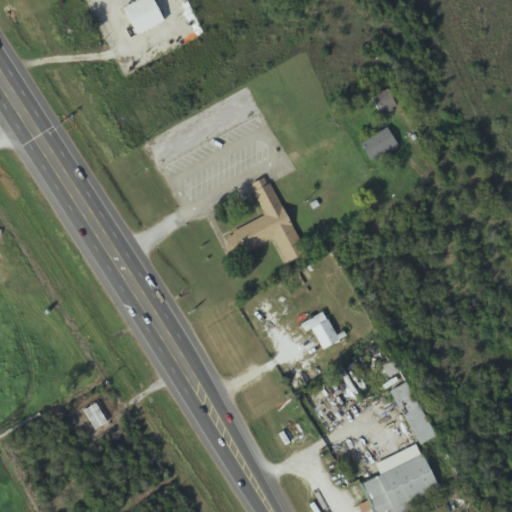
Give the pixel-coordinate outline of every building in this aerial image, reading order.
[(163,24),(152,0),(137,0),(121,8),(134,37),(163,24)] [(396,107),(387,90),(371,98),(379,115),(396,107)] [(370,163),(397,148),(386,129),(360,144),(370,163)] [(304,254),(266,177),(249,186),(268,224),(235,241),(243,256),(273,240),(284,264),(304,254)] [(305,333),(310,330),(321,350),(344,337),(340,329),(333,333),(322,313),(301,325),(305,333)] [(434,437),(404,383),(388,392),(419,446),(434,437)] [(83,412),(96,432),(109,423),(96,404),(83,412)] [(371,511),(387,511),(436,491),(421,457),(359,483),(371,511)]
